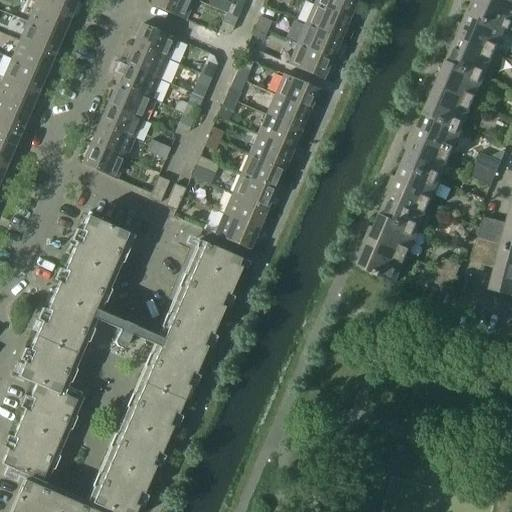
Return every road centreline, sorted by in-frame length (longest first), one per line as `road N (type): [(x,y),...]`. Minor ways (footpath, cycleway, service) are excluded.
road 1 (residential): [(57,170),(171,223),(134,316)]
road 2 (residential): [(57,170),(129,0)]
road 3 (residential): [(6,305),(57,194),(57,170)]
